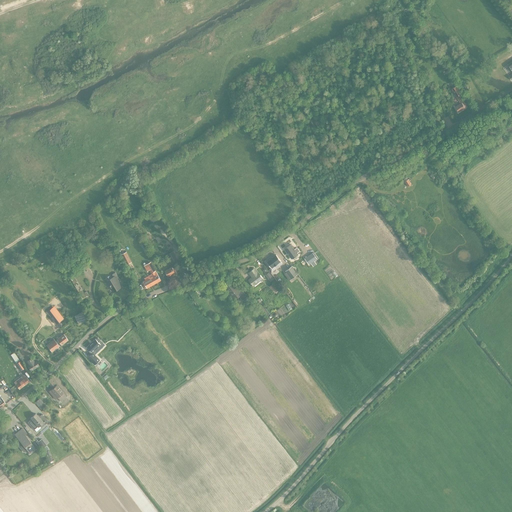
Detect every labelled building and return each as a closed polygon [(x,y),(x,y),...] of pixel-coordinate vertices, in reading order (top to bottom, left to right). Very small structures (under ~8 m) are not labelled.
[(455,86),(452,88),(457,97),(459,101),(460,103),(455,107),(458,112),(467,106),(462,99),(460,95),(462,94),(457,85),(455,86)] [(298,254),(297,253),(299,251),(297,248),(294,249),(291,244),(284,249),(292,259),(298,254)] [(168,254),(174,264),(178,262),(172,251),(168,254)] [(126,252),(121,254),(126,265),(131,262),(126,252)] [(313,252),(306,257),(304,258),(309,265),(310,263),(317,259),(313,252)] [(276,255),(266,262),(271,268),(269,270),(271,272),(282,264),(280,261),(276,255)] [(86,262),(80,266),(83,271),(89,267),(86,262)] [(149,270),(152,274),(144,278),(145,280),(142,283),(144,288),(146,287),(147,288),(161,280),(151,262),(146,264),(149,270)] [(165,271),(168,276),(177,271),(174,266),(165,271)] [(284,274),(289,280),(297,274),(291,266),(285,271),(286,272),(284,274)] [(252,277),(248,280),(249,280),(253,286),(262,279),(258,273),(257,273),(254,269),(249,273),(252,277)] [(112,274),(114,278),(108,281),(107,280),(114,292),(114,291),(114,290),(120,287),(120,288),(118,284),(121,282),(121,283),(122,283),(115,272),(112,274)] [(265,275),(270,281),(273,279),(269,272),(265,275)] [(224,285),(235,299),(239,296),(242,300),(247,296),(241,288),(238,290),(231,280),(224,285)] [(78,295),(81,300),(89,295),(86,290),(78,295)] [(62,319),(53,306),(45,311),(54,324),(62,319)] [(74,316),(78,322),(79,324),(87,319),(82,311),(74,316)] [(49,343),(46,345),(51,352),(54,350),(55,350),(54,350),(56,348),(57,348),(59,346),(58,345),(60,344),(61,345),(68,340),(64,334),(57,339),(55,341),(54,339),(51,341),(49,343)] [(88,348),(87,349),(89,351),(90,350),(93,353),(88,357),(95,364),(99,360),(94,354),(97,351),(96,349),(100,344),(102,342),(98,338),(96,340),(95,339),(87,347),(88,348)] [(16,352),(21,360),(24,358),(19,350),(16,352)] [(14,353),(10,355),(16,363),(16,364),(20,370),(24,368),(19,361),(14,353)] [(28,366),(30,370),(38,365),(36,361),(34,362),(31,358),(27,361),(30,365),(28,366)] [(14,382),(19,389),(29,381),(24,375),(14,382)] [(52,388),(48,391),(56,399),(58,398),(61,401),(66,396),(56,384),(56,385),(50,378),(46,382),(52,388)] [(35,402),(42,410),(46,406),(40,398),(35,402)] [(31,419),(28,422),(34,429),(37,426),(40,428),(48,421),(42,414),(39,417),(36,413),(30,418),(31,419)] [(22,428),(14,434),(18,439),(15,441),(23,452),(26,449),(30,453),(35,449),(30,443),(31,442),(25,434),(26,433),(22,428)] [(41,439),(37,442),(42,449),(46,446),(41,439)]
